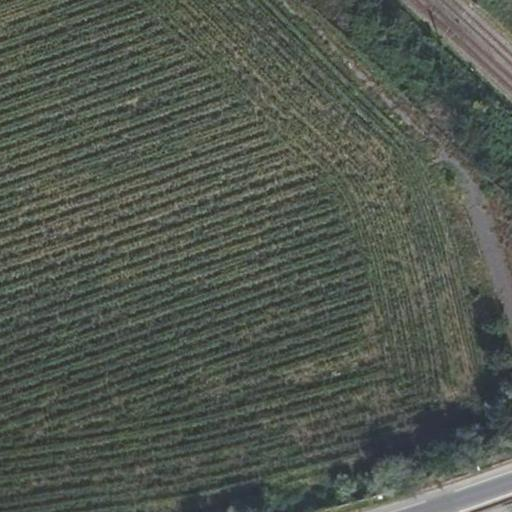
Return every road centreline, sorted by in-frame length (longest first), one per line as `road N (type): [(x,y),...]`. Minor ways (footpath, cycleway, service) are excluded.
road 1 (track): [(436,143),(291,0)]
road 2 (unclassified): [(511,304),(473,199),(436,143)]
